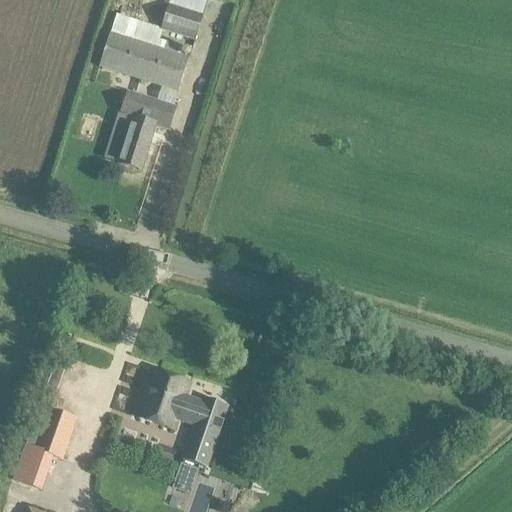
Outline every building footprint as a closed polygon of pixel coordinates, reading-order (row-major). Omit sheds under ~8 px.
[(172,0),(170,8),(187,13),(190,0),(172,0)] [(170,8),(162,31),(195,42),(203,18),(187,13),(170,8)] [(143,24),(116,15),(110,35),(137,43),(143,24)] [(110,35),(99,67),(179,92),(189,60),(179,57),(137,43),(110,35)] [(176,107),(158,101),(128,92),(121,116),(134,120),(128,138),(127,138),(119,165),(142,172),(150,145),(145,143),(150,125),(169,131),(176,107)] [(83,114),(76,136),(90,140),(96,118),(83,114)] [(152,372),(137,417),(174,429),(177,420),(195,426),(183,459),(206,467),(227,408),(204,400),(203,403),(184,397),(188,384),(152,372)] [(74,421),(54,414),(41,452),(52,456),(60,459),(74,421)] [(45,420),(37,417),(28,445),(35,447),(45,420)] [(41,452),(26,447),(14,481),(40,490),(52,456),(41,452)]
